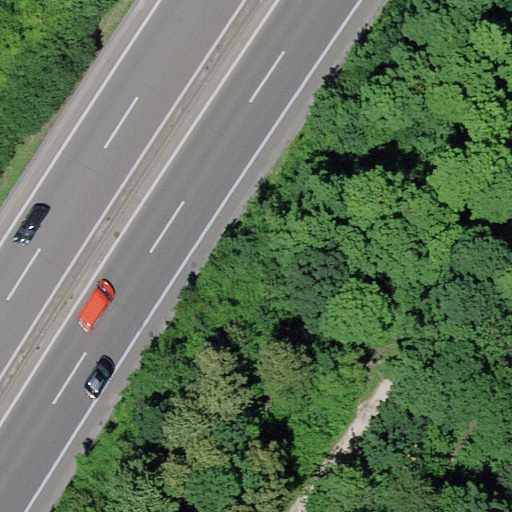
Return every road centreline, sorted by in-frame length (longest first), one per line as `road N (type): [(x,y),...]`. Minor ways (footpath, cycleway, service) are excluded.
road 1 (motorway): [(0,490),(341,0)]
road 2 (motorway): [(209,0),(0,315)]
